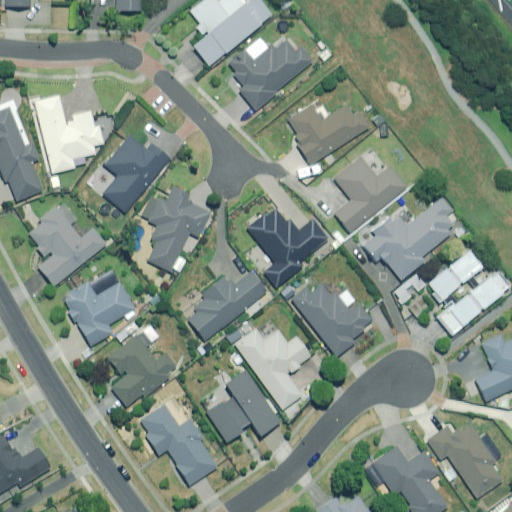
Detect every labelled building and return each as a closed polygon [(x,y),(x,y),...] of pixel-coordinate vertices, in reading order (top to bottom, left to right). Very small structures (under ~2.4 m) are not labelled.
[(115,0),(115,10),(140,11),(140,0),(115,0)] [(250,0),(245,4),(241,0),(220,0),(218,2),(215,0),(203,0),(190,11),(200,23),(194,28),(202,37),(192,45),(209,66),(272,15),(260,0),(250,0)] [(259,37),(228,64),(236,73),(233,75),(243,86),(238,90),(256,111),(279,91),(280,92),(314,63),(300,48),(296,52),(286,40),(272,52),(259,37)] [(95,127),(91,111),(72,115),(74,119),(66,121),(59,95),(35,102),(53,173),(87,164),(85,156),(96,153),(94,146),(104,143),(99,125),(95,127)] [(353,117),(345,105),(330,115),(320,100),(288,120),(297,134),(292,137),(310,164),(367,127),(359,114),(353,117)] [(0,168),(5,181),(8,180),(16,201),(43,191),(32,161),(39,159),(33,142),(24,145),(10,107),(0,111),(0,168)] [(144,149),(129,136),(92,179),(105,190),(102,193),(125,212),(171,159),(150,142),(144,149)] [(377,177),(360,157),(334,178),(351,200),(335,213),(350,232),(406,187),(390,167),(377,177)] [(188,194),(174,187),(166,203),(151,196),(141,217),(157,225),(151,239),(157,242),(148,261),(171,272),(190,231),(199,236),(210,213),(185,200),(188,194)] [(452,210),(441,198),(407,225),(396,212),(372,231),(376,235),(363,245),(375,260),(381,256),(401,281),(429,258),(425,253),(450,233),(447,230),(453,224),(446,215),(452,210)] [(42,223),(29,233),(39,245),(36,247),(46,260),(39,266),(54,286),(106,244),(94,228),(81,238),(56,206),(39,219),(42,223)] [(296,233),(274,206),(247,228),(275,262),(264,272),(276,287),(303,265),(299,261),(328,238),(313,219),(296,233)] [(482,266),(468,250),(428,284),(442,300),(482,266)] [(267,290),(251,271),(234,285),(225,274),(202,293),(206,298),(195,307),(199,311),(188,319),(206,340),(267,290)] [(470,293),(483,311),(511,290),(497,272),(470,293)] [(88,282),(62,297),(70,310),(68,311),(74,322),(76,320),(91,345),(113,332),(108,323),(135,307),(120,282),(97,296),(88,282)] [(331,296),(322,284),(311,293),(307,288),(292,299),(337,356),(354,342),(351,339),(373,321),(360,304),(352,310),(337,291),(331,296)] [(413,295),(405,284),(394,292),(403,303),(413,295)] [(483,311),(470,293),(437,317),(451,335),(483,311)] [(265,340),(250,320),(229,335),(284,412),(304,398),(287,374),(311,356),(297,337),(288,343),(279,330),(265,340)] [(157,361),(136,335),(108,358),(124,377),(111,387),(125,405),(140,394),(143,398),(180,369),(167,353),(157,361)] [(494,371),(475,379),(486,401),(511,388),(511,339),(505,343),(501,335),(481,344),(494,371)] [(252,424),(259,435),(280,421),(246,370),(225,384),(233,395),(207,412),(226,441),(252,424)] [(177,421),(166,404),(141,420),(149,432),(146,434),(159,455),(167,450),(189,484),(217,467),(200,440),(203,438),(188,414),(177,421)] [(495,462),(471,427),(463,432),(451,431),(448,426),(428,440),(441,460),(448,455),(477,497),(502,480),(491,464),(495,462)] [(0,499),(8,494),(5,489),(16,482),(18,486),(50,467),(38,447),(18,459),(4,436),(0,437),(0,499)] [(407,462),(397,446),(364,468),(375,485),(384,479),(394,495),(401,490),(411,504),(408,506),(412,511),(439,511),(448,507),(430,479),(439,473),(425,451),(407,462)] [(459,476),(453,466),(444,472),(451,482),(459,476)] [(369,511),(359,496),(342,508),(335,498),(315,511),(369,511)]
